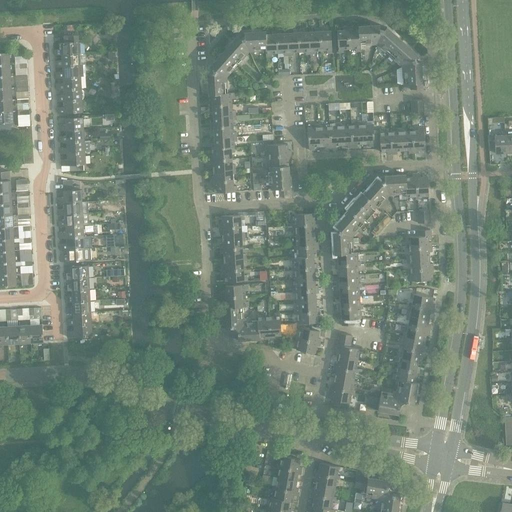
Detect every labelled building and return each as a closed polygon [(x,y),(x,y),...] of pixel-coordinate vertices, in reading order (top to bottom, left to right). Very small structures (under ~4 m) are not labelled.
[(358,26),(358,29),(359,29),(360,45),(377,44),(382,29),(380,29),(380,25),(358,26)] [(349,49),(348,27),(343,27),(343,30),(337,31),(338,53),(343,52),(343,49),(349,49)] [(353,27),(348,27),(349,49),(355,49),(356,52),(361,51),(360,45),(359,29),(358,29),(353,30),(353,27)] [(382,29),(377,44),(390,55),(402,41),(387,27),(384,30),(382,29)] [(324,28),(320,29),(321,51),(327,50),(327,53),(332,53),(331,31),(325,31),(324,28)] [(315,32),(309,32),(310,54),(315,54),(315,51),(321,51),(320,29),(314,29),(315,32)] [(293,33),(287,34),(289,56),(293,55),(293,52),(299,52),(298,30),(293,30),(293,33)] [(303,30),(298,30),(299,52),(305,52),(305,55),(310,54),(309,32),(303,33),(303,30)] [(244,36),(242,37),(249,51),(266,50),(265,35),(266,35),(266,31),(244,32),(244,36)] [(266,50),(266,57),(272,56),(272,53),(278,53),(276,31),(271,31),(271,34),(266,35),(265,35),(266,50)] [(281,31),(276,31),(278,53),(284,53),(284,56),(289,56),(287,34),(282,34),(281,31)] [(55,55),(62,55),(79,54),(82,54),(81,43),(79,43),(78,35),(64,36),(64,42),(61,42),(61,49),(54,49),(55,55)] [(238,36),(224,51),(238,64),(249,51),(242,37),(240,38),(238,36)] [(402,41),(390,55),(402,67),(416,60),(415,58),(418,55),(402,41)] [(213,69),(212,72),(227,77),(238,64),(224,51),(210,67),(213,69)] [(0,52),(0,65),(10,64),(9,52),(0,52)] [(62,55),(62,60),(55,61),(55,67),(63,66),(62,66),(80,65),(79,54),(62,55)] [(416,60),(402,67),(403,84),(410,84),(422,83),(421,62),(417,62),(416,60)] [(10,64),(0,65),(0,76),(11,76),(10,64)] [(62,66),(63,66),(63,72),(56,72),(56,78),(63,78),(81,77),(86,76),(85,65),(80,65),(62,66)] [(227,77),(212,72),(211,74),(208,74),(209,95),(212,95),(228,94),(228,93),(227,77)] [(11,76),(0,76),(0,88),(11,88),(11,76)] [(63,78),(63,84),(56,84),(57,90),(64,90),(64,89),(81,88),(83,88),(85,86),(85,78),(82,77),(81,77),(63,78)] [(11,88),(0,88),(0,100),(12,99),(11,88)] [(64,89),(64,90),(64,94),(61,95),(57,96),(57,102),(64,101),(82,100),(82,99),(84,97),(83,91),(81,89),(81,88),(64,89)] [(209,101),(210,106),(232,105),(231,99),(234,98),(234,93),(228,93),(228,94),(212,95),(212,101),(209,101)] [(12,99),(0,100),(0,111),(13,111),(12,99)] [(64,101),(65,107),(58,107),(58,113),(83,112),(83,111),(82,111),(82,100),(64,101)] [(232,105),(210,106),(210,111),(213,111),(213,116),(235,115),(235,111),(232,111),(232,105)] [(13,111),(0,111),(0,123),(13,123),(13,111)] [(211,122),(211,127),(233,126),(233,120),(236,120),(235,115),(213,116),(214,122),(211,122)] [(59,131),(66,130),(84,129),(83,117),(65,118),(66,124),(59,125),(59,131)] [(357,125),(351,126),(353,148),(358,147),(357,144),(363,144),(362,122),(357,122),(357,125)] [(367,122),(362,122),(363,144),(369,144),(369,147),(375,146),(374,134),(373,124),(367,125),(367,122)] [(336,126),(330,127),(331,149),(336,148),(336,145),(342,145),(340,123),(336,123),(336,126)] [(345,123),(340,123),(342,145),(347,145),(347,148),(353,148),(351,126),(345,126),(345,123)] [(320,146),(319,124),(314,125),(314,128),(308,128),(309,150),(314,150),(314,147),(320,146)] [(324,124),(319,124),(320,146),(326,146),(326,149),(331,149),(330,127),(324,127),(324,124)] [(233,126),(211,127),(211,132),(214,132),(215,138),(236,137),(236,132),(233,132),(233,126)] [(419,131),(412,131),(414,153),(419,153),(419,150),(425,149),(424,127),(418,128),(419,131)] [(406,128),(402,129),(403,151),(409,150),(409,153),(414,153),(412,131),(406,131),(406,128)] [(66,130),(67,136),(59,136),(60,142),(67,142),(84,141),(84,129),(66,130)] [(397,132),(391,132),(392,154),(397,154),(397,151),(403,151),(402,129),(397,129),(397,132)] [(379,130),(380,134),(380,146),(381,152),(387,152),(387,155),(392,154),(391,132),(385,133),(385,130),(379,130)] [(506,153),(505,135),(494,136),(495,154),(506,153)] [(212,144),(212,149),(234,148),(234,142),(237,141),(236,137),(215,138),(215,144),(212,144)] [(67,148),(60,148),(60,154),(67,154),(67,153),(85,152),(90,152),(89,141),(84,141),(67,142),(67,148)] [(269,150),(269,156),(291,155),(291,150),(288,150),(288,144),(266,145),(266,151),(269,150)] [(210,155),(210,160),(232,159),(231,153),(234,152),(234,148),(212,149),(213,155),(210,155)] [(68,159),(61,160),(61,166),(69,165),(83,165),(86,164),(90,163),(89,156),(85,156),(85,152),(67,153),(67,154),(68,159)] [(291,155),(269,156),(270,163),(267,163),(267,168),(270,168),(270,167),(289,166),(288,160),(291,160),(291,155)] [(232,159),(210,160),(210,165),(213,165),(213,171),(235,169),(235,165),(232,165),(232,159)] [(270,167),(270,168),(270,178),(289,177),(289,166),(270,167)] [(211,176),(211,182),(233,180),(233,174),(236,174),(235,169),(213,171),(214,176),(211,176)] [(0,192),(11,192),(11,180),(10,171),(0,171),(0,192)] [(406,194),(406,197),(415,197),(416,199),(418,199),(416,174),(412,175),(413,178),(406,178),(406,194)] [(420,174),(416,174),(418,199),(420,199),(419,196),(429,196),(428,177),(420,177),(420,174)] [(385,180),(383,181),(389,195),(406,194),(406,178),(406,175),(384,176),(385,180)] [(289,177),(270,178),(271,189),(284,189),(290,188),(289,177)] [(378,179),(364,194),(364,195),(376,206),(378,208),(389,195),(383,181),(381,182),(378,179)] [(233,180),(211,182),(211,187),(214,186),(215,193),(237,191),(236,186),(233,186),(233,180)] [(57,204),(64,203),(82,202),(81,190),(63,191),(64,197),(57,198),(57,204)] [(11,192),(0,192),(0,204),(12,204),(11,192)] [(363,193),(355,201),(369,214),(376,206),(364,195),(364,194),(363,193)] [(348,210),(349,211),(350,211),(362,222),(369,214),(355,201),(348,210)] [(65,209),(58,209),(58,215),(64,215),(65,215),(65,214),(83,213),(88,213),(88,202),(82,203),(82,202),(64,203),(65,209)] [(12,204),(0,204),(0,216),(13,215),(12,204)] [(295,215),(295,224),(293,224),(293,226),(317,224),(317,221),(314,221),(314,213),(295,214),(295,210),(288,211),(289,215),(295,215)] [(339,229),(338,231),(352,236),(364,223),(362,222),(350,211),(349,211),(336,226),(339,229)] [(62,220),(58,221),(59,227),(66,226),(83,225),(89,224),(88,213),(83,214),(83,213),(65,214),(65,215),(64,215),(64,219),(62,219),(62,220)] [(13,215),(0,216),(0,228),(13,227),(13,215)] [(219,222),(219,227),(241,226),(241,220),(244,220),(243,215),(221,216),(222,222),(219,222)] [(386,215),(383,219),(388,223),(391,219),(386,215)] [(381,231),(384,227),(380,223),(376,227),(381,231)] [(317,224),(293,226),(293,228),(296,228),(296,236),(315,235),(315,228),(318,228),(317,224)] [(66,226),(66,232),(59,232),(59,238),(66,238),(84,237),(83,225),(66,226)] [(241,226),(219,227),(219,232),(222,232),(223,238),(245,237),(244,232),(241,232),(241,226)] [(13,227),(0,228),(0,239),(14,239),(13,227)] [(376,227),(373,231),(377,235),(381,231),(376,227)] [(419,236),(406,237),(406,242),(409,242),(410,248),(432,247),(431,242),(428,242),(428,237),(431,237),(431,230),(419,231),(419,236)] [(352,236),(338,231),(337,233),(333,233),(334,255),(338,254),(353,253),(353,252),(352,236)] [(294,245),(294,247),(319,246),(318,242),(315,242),(315,235),(296,236),(297,245),(294,245)] [(66,238),(67,244),(60,244),(60,250),(67,250),(67,249),(85,248),(84,237),(66,238)] [(220,244),(220,249),(242,248),(242,242),(245,241),(245,237),(223,238),(223,244),(220,244)] [(14,239),(0,239),(0,251),(15,251),(14,239)] [(319,246),(294,247),(294,249),(297,249),(297,257),(297,258),(313,257),(316,257),(316,250),(319,250),(319,246)] [(407,255),(407,259),(429,258),(429,252),(432,252),(432,247),(410,248),(410,254),(407,255)] [(67,249),(67,250),(67,255),(60,256),(61,262),(91,260),(90,248),(85,248),(67,249)] [(242,248),(220,249),(221,254),(224,254),(224,260),(246,258),(246,254),(243,254),(242,248)] [(15,251),(0,251),(0,263),(15,262),(15,251)] [(335,262),(335,265),(360,264),(360,262),(357,262),(357,252),(353,252),(353,253),(338,254),(338,261),(335,262)] [(292,267),(292,269),(317,268),(317,264),(314,264),(313,257),(297,258),(297,257),(294,258),(295,267),(292,267)] [(221,265),(222,271),(244,269),(243,263),(246,263),(246,258),(224,260),(224,265),(221,265)] [(429,258),(407,259),(407,264),(410,264),(411,270),(433,269),(433,264),(430,264),(429,258)] [(15,262),(0,263),(0,274),(16,274),(15,262)] [(360,264),(335,265),(336,269),(339,269),(339,276),(358,275),(358,266),(360,266),(360,264)] [(64,279),(71,279),(71,278),(89,277),(88,265),(70,266),(71,273),(64,273),(64,279)] [(317,268),(292,269),(292,271),(295,271),(296,280),(314,279),(314,272),(317,271),(317,268)] [(244,269),(222,271),(222,276),(225,275),(225,282),(247,280),(247,275),(244,275),(244,269)] [(433,269),(411,270),(411,276),(408,276),(408,281),(430,280),(430,274),(433,274),(433,269)] [(16,274),(0,274),(0,286),(17,286),(16,274)] [(336,283),(337,287),(361,285),(361,283),(359,284),(358,275),(339,276),(339,283),(336,283)] [(71,278),(71,279),(72,284),(65,284),(65,291),(72,290),(90,289),(89,277),(71,278)] [(293,289),(293,291),(318,290),(318,286),(315,286),(314,279),(296,280),(296,289),(293,289)] [(223,292),(223,297),(245,296),(245,290),(248,289),(247,284),(225,286),(226,292),(223,292)] [(361,285),(337,287),(337,291),(340,290),(340,297),(359,296),(359,288),(361,287),(361,285)] [(72,290),(72,296),(65,296),(66,302),(73,302),(73,301),(90,300),(90,289),(72,290)] [(318,290),(293,291),(294,293),(296,293),(297,302),(316,301),(315,293),(318,293),(318,290)] [(413,299),(412,305),(434,309),(435,304),(432,303),(433,297),(411,293),(410,298),(413,299)] [(245,296),(223,297),(223,302),(226,302),(227,307),(227,308),(243,307),(249,307),(248,302),(245,302),(245,296)] [(338,305),(338,308),(363,307),(362,305),(360,305),(359,296),(340,297),(341,304),(338,305)] [(73,301),(73,302),(73,307),(66,308),(66,314),(73,313),(91,312),(90,300),(73,301)] [(295,311),(295,313),(319,311),(319,307),(316,307),(316,301),(297,302),(297,310),(295,311)] [(408,310),(407,315),(429,319),(430,313),(433,314),(434,309),(412,305),(411,311),(408,310)] [(227,308),(227,307),(224,307),(225,328),(232,328),(235,331),(245,319),(243,317),(243,307),(227,308)] [(363,307),(338,308),(338,312),(341,312),(342,320),(354,319),(361,318),(360,309),(363,309),(363,307)] [(319,311),(295,313),(295,315),(298,314),(298,324),(317,323),(317,315),(320,315),(319,311)] [(73,313),(74,319),(67,319),(67,325),(74,325),(91,324),(91,312),(73,313)] [(275,316),(269,317),(270,339),(275,339),(275,336),(281,335),(280,313),(275,313),(275,316)] [(257,314),(258,320),(259,336),(260,336),(265,336),(265,339),(270,339),(269,317),(263,317),(262,314),(257,314)] [(429,319),(407,315),(406,320),(409,320),(408,326),(430,330),(431,325),(428,325),(429,319)] [(245,319),(235,331),(238,334),(238,341),(260,339),(260,336),(259,336),(258,320),(247,321),(245,319)] [(42,324),(30,325),(31,343),(43,342),(42,324)] [(74,325),(74,330),(67,331),(68,337),(92,336),(91,324),(74,325)] [(30,325),(19,326),(20,344),(31,343),(30,325)] [(7,326),(0,326),(0,344),(8,344),(7,326)] [(19,326),(7,326),(8,344),(20,344),(19,326)] [(404,332),(403,336),(425,340),(426,335),(429,335),(430,330),(408,326),(407,332),(404,332)] [(296,336),(296,338),(320,343),(321,339),(318,338),(319,331),(300,328),(299,337),(296,336)] [(340,333),(339,339),(351,341),(352,335),(340,333)] [(425,340),(403,336),(402,341),(405,341),(404,347),(426,351),(427,346),(424,346),(425,340)] [(320,343),(296,338),(295,340),(298,341),(296,350),(315,353),(316,346),(319,346),(320,343)] [(362,349),(350,347),(338,345),(337,349),(340,350),(339,357),(358,360),(359,351),(362,352),(362,349)] [(400,353),(399,357),(399,358),(418,361),(421,362),(422,356),(425,356),(426,351),(404,347),(403,353),(400,353)] [(335,363),(334,367),(358,371),(359,369),(356,369),(358,360),(339,357),(338,364),(335,363)] [(399,362),(397,368),(419,372),(420,367),(417,367),(418,361),(399,358),(399,357),(397,357),(396,362),(399,362)] [(358,371),(334,367),(333,370),(336,371),(335,378),(354,381),(355,373),(358,373),(358,371)] [(419,372),(397,368),(396,374),(393,374),(392,379),(399,380),(399,379),(414,382),(415,377),(418,377),(419,372)] [(331,384),(330,388),(354,392),(355,390),(352,390),(354,381),(335,378),(334,385),(331,384)] [(397,390),(395,392),(404,405),(407,403),(414,404),(418,383),(414,382),(399,379),(399,380),(397,390)] [(354,392),(330,388),(329,392),(332,392),(331,400),(350,403),(351,394),(354,394),(354,392)] [(380,398),(378,410),(399,414),(400,407),(404,405),(395,392),(392,393),(381,391),(380,398)] [(366,408),(372,409),(374,397),(368,396),(366,408)] [(277,465),(277,467),(301,471),(302,467),(299,467),(300,459),(282,456),(280,465),(277,465)] [(316,470),(315,473),(339,478),(340,476),(337,475),(339,466),(320,463),(319,470),(316,470)] [(301,471),(277,467),(277,468),(279,469),(278,478),(296,481),(298,474),(301,475),(301,471)] [(339,478),(315,473),(314,477),(317,478),(316,485),(335,488),(336,479),(339,480),(339,478)] [(368,477),(366,489),(365,496),(376,498),(378,500),(391,491),(388,487),(389,480),(368,477)] [(273,486),(273,488),(297,492),(298,488),(295,488),(296,481),(278,478),(276,486),(273,486)] [(312,491),(311,495),(336,499),(336,497),(333,497),(335,488),(316,485),(315,492),(312,491)] [(297,492),(273,488),(273,490),(275,490),(274,498),(274,499),(290,502),(293,503),(294,495),(297,496),(297,492)] [(380,502),(378,511),(397,511),(400,495),(393,494),(391,491),(378,500),(380,502)] [(336,499),(311,495),(311,498),(314,499),(312,506),(315,507),(331,509),(333,501),(335,501),(336,499)] [(267,507),(266,508),(285,511),(290,511),(291,509),(288,509),(290,502),(274,499),(274,498),(271,498),(269,507),(267,507)] [(500,511),(511,511),(511,507),(511,504),(503,503),(500,511)]
